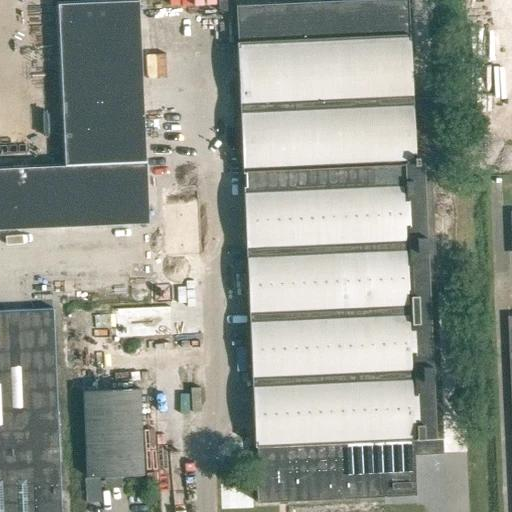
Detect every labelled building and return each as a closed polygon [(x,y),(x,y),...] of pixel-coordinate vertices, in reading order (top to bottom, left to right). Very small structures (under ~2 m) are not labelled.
[(139,0),(57,4),(59,36),(140,32),(139,0)] [(258,445),(259,461),(256,461),(258,504),(417,497),(416,456),(445,454),(433,163),(438,162),(435,97),(415,98),(411,0),(310,0),(239,3),(241,43),(238,43),(255,446),(258,445)] [(141,65),(140,32),(59,36),(60,68),(141,65)] [(143,97),(141,65),(60,68),(62,101),(143,97)] [(144,129),(143,97),(62,101),(63,133),(144,129)] [(146,162),(144,129),(63,133),(64,165),(73,165),(106,164),(146,162)] [(148,223),(146,162),(106,164),(108,225),(148,223)] [(108,225),(106,164),(73,165),(76,226),(108,225)] [(73,165),(64,165),(41,166),(44,227),(76,226),(73,165)] [(44,227),(41,166),(9,168),(12,229),(44,227)] [(0,229),(12,229),(9,168),(0,168),(0,229)] [(62,511),(53,306),(0,308),(0,511),(62,511)] [(141,392),(85,394),(88,478),(144,476),(141,392)] [(85,479),(86,502),(100,501),(99,478),(85,479)]
